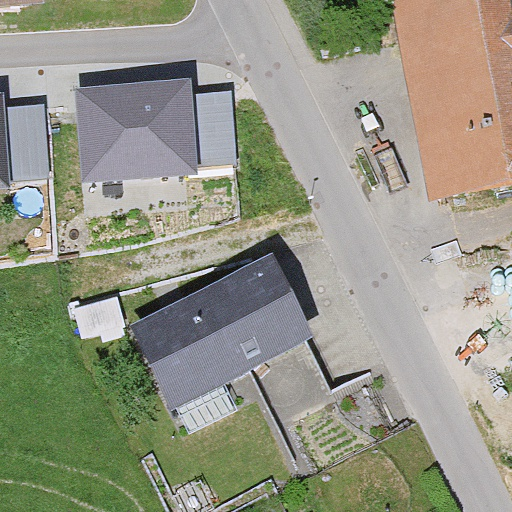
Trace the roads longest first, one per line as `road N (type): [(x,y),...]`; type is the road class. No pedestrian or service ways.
road 1 (tertiary): [(248,52),(490,511)]
road 2 (residential): [(248,52),(0,67)]
